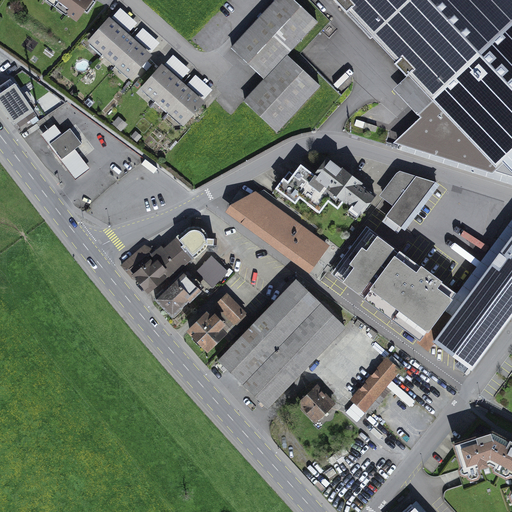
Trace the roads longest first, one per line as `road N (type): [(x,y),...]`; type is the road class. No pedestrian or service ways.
road 1 (residential): [(511,194),(349,145),(305,145),(91,254)]
road 2 (primary): [(91,254),(314,511)]
road 3 (unknown): [(319,0),(371,71),(326,143)]
road 4 (residential): [(129,0),(224,80)]
